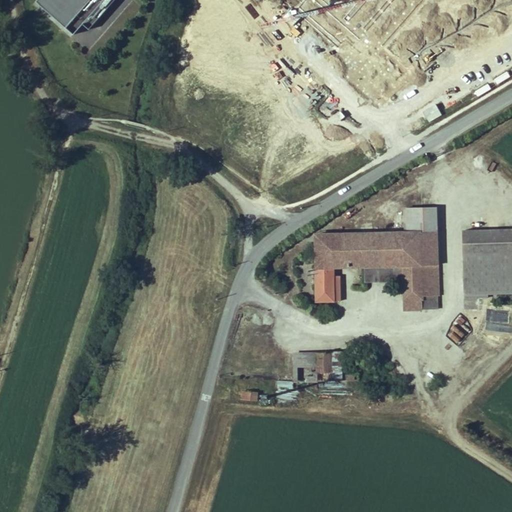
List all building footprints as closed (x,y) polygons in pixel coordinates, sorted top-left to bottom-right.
[(33,0),(70,34),(82,24),(89,32),(115,0),(33,0)] [(404,233),(436,232),(436,209),(403,210),(404,233)] [(464,295),(511,293),(511,229),(461,232),(464,295)] [(333,278),(333,268),(365,267),(403,266),(403,281),(404,311),(438,310),(436,232),(404,233),(315,235),(315,245),(315,251),(316,302),(333,302),(333,278)] [(403,266),(365,267),(366,281),(403,281),(403,266)] [(447,334),(457,343),(465,334),(455,325),(447,334)] [(293,354),(294,381),(317,381),(317,353),(293,354)] [(340,353),(317,353),(317,381),(341,381),(340,353)] [(279,400),(298,398),(297,390),(293,390),(292,381),(277,382),(279,400)] [(256,393),(241,392),(241,399),(255,400),(256,393)]
